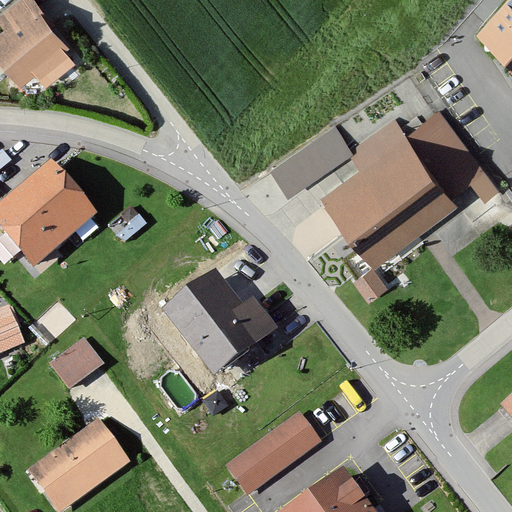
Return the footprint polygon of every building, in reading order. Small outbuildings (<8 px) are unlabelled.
[(0,25),(1,27),(0,27),(0,63),(17,85),(46,62),(50,68),(72,51),(31,0),(20,0),(0,16),(0,25)] [(511,0),(503,0),(479,28),(511,56),(511,0)] [(400,134),(317,195),(369,265),(452,204),(400,134)] [(344,174),(361,162),(353,151),(336,163),(344,174)] [(47,165),(0,204),(0,234),(29,269),(91,218),(47,165)] [(214,273),(157,313),(204,379),(271,332),(249,301),(239,308),(214,273)] [(8,308),(0,310),(0,355),(22,347),(8,308)] [(85,341),(51,364),(68,390),(102,367),(85,341)] [(511,398),(501,408),(511,420),(511,398)] [(300,414),(227,466),(249,497),(322,445),(300,414)] [(98,420),(26,471),(56,511),(61,511),(129,464),(98,420)] [(367,511),(337,469),(276,511),(367,511)]
